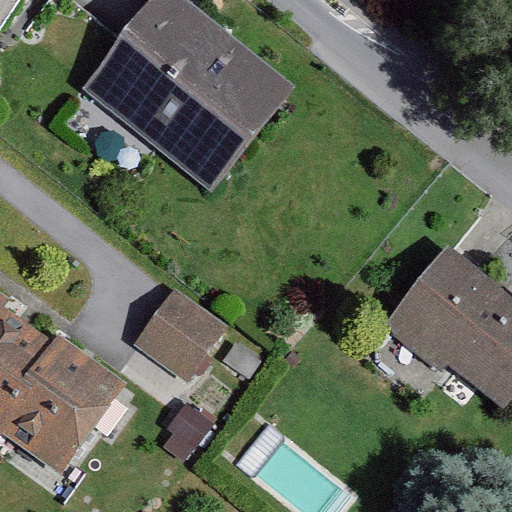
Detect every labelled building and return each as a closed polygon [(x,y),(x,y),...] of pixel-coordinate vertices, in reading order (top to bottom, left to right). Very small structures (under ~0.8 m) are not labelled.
[(0,0),(0,33),(20,0),(0,0)] [(296,88),(184,0),(155,0),(141,19),(124,41),(85,89),(214,190),(296,88)] [(451,250),(448,248),(385,329),(443,374),(449,367),(478,389),(505,410),(511,400),(511,297),(466,262),(451,250)] [(177,295),(175,294),(135,346),(186,385),(226,332),(177,295)] [(0,430),(60,345),(0,303),(0,430)] [(125,383),(61,340),(60,345),(0,430),(0,433),(62,475),(125,383)]
